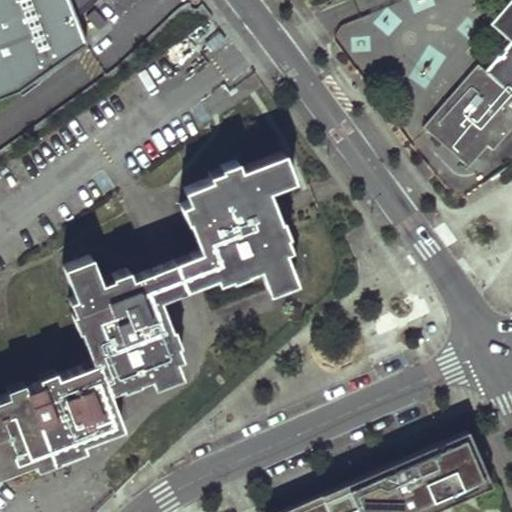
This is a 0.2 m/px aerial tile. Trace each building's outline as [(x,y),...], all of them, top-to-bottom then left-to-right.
[(81,37),(73,11),(68,0),(0,0),(0,89),(18,83),(81,37)] [(68,0),(73,11),(86,0),(68,0)] [(511,0),(510,0),(490,24),(510,42),(484,72),(511,95),(511,0)] [(476,64),(421,125),(467,165),(486,144),(492,149),(511,126),(511,95),(484,72),(476,64)] [(0,469),(120,425),(106,388),(117,384),(119,386),(135,380),(135,377),(146,372),(150,384),(178,374),(172,357),(177,355),(173,344),(176,343),(169,325),(166,326),(155,295),(224,269),(227,277),(244,271),(243,269),(257,264),(266,289),(292,279),(280,249),(285,247),(280,234),(283,233),(278,218),(277,219),(265,188),(290,178),(279,152),(236,169),(234,162),(218,167),(221,174),(209,180),(208,177),(183,187),(188,199),(178,202),(184,218),(186,218),(193,233),(198,231),(205,247),(129,276),(125,267),(110,272),(114,280),(100,287),(89,256),(62,265),(79,309),(73,311),(79,328),(81,327),(86,342),(91,341),(97,357),(0,393),(0,469)] [(408,511),(484,479),(459,421),(259,508),(260,511),(408,511)]
